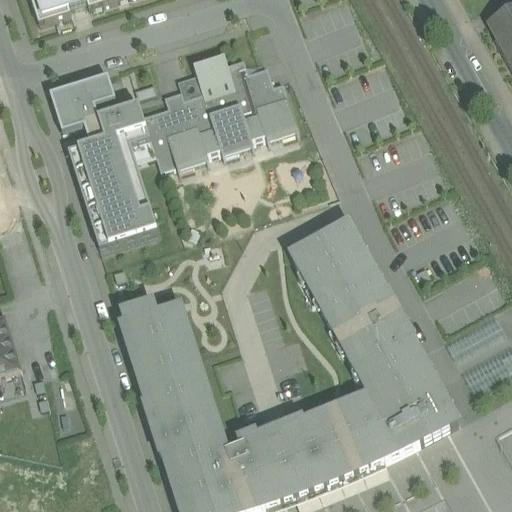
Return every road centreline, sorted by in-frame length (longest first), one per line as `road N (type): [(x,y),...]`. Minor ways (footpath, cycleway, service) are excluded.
road 1 (residential): [(148,511),(0,47)]
road 2 (residential): [(435,0),(511,144)]
